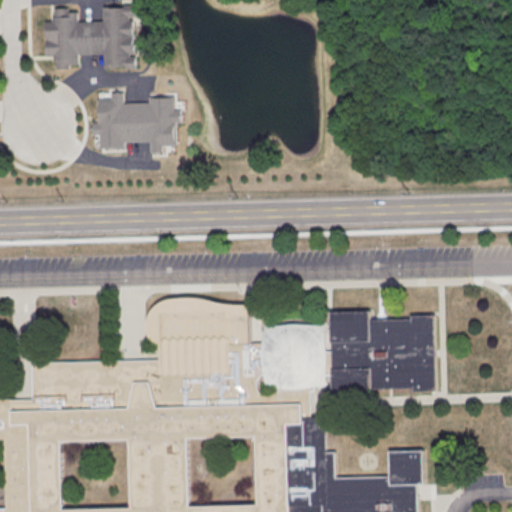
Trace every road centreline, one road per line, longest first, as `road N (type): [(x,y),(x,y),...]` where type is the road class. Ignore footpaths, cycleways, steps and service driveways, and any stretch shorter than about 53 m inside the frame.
road 1 (tertiary): [(511,208),(0,222)]
road 2 (residential): [(11,0),(17,83),(38,126)]
